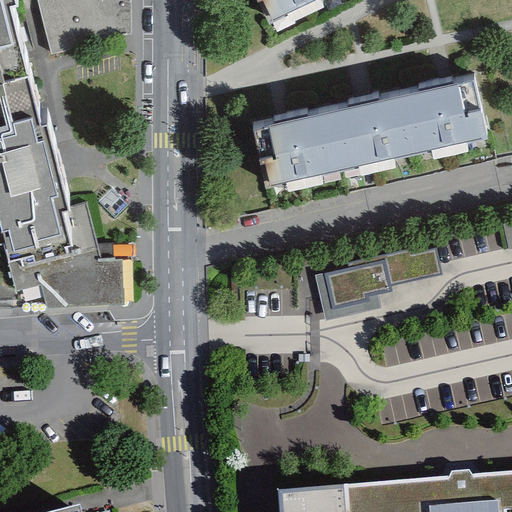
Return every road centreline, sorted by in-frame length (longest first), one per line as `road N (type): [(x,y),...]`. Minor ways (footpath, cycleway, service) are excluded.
road 1 (unclassified): [(178,337),(176,0)]
road 2 (residential): [(178,337),(0,346)]
road 3 (unclassified): [(190,511),(178,337)]
